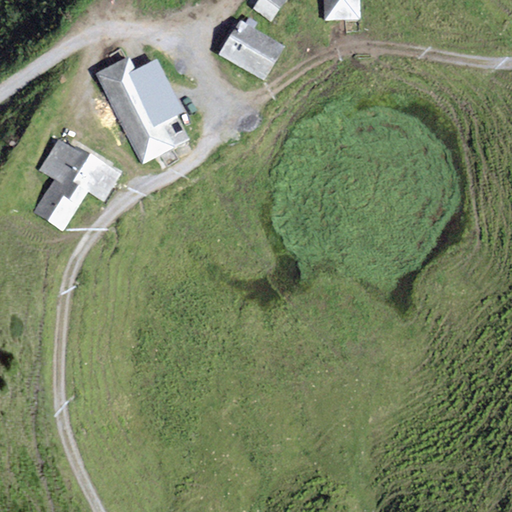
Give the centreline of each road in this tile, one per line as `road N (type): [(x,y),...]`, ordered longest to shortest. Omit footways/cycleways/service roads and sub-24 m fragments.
road 1 (track): [(217,114),(192,161),(106,216),(82,243),(66,280),(62,416),(99,511)]
road 2 (track): [(217,114),(344,48),(370,44),(511,64)]
road 3 (track): [(0,91),(88,34),(122,29),(191,52)]
